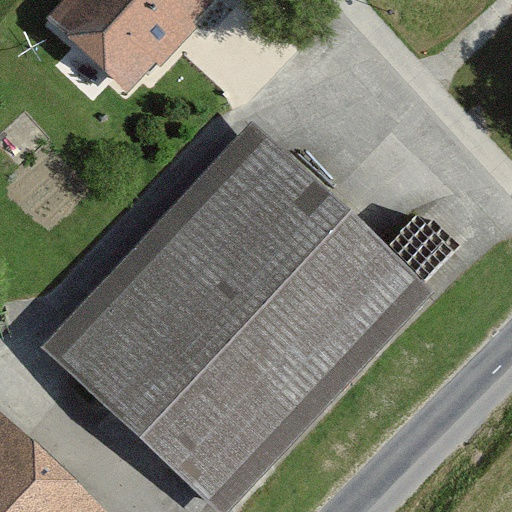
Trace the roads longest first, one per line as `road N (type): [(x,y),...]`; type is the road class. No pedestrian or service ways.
road 1 (residential): [(338,0),(511,191)]
road 2 (tertiary): [(511,363),(365,511)]
